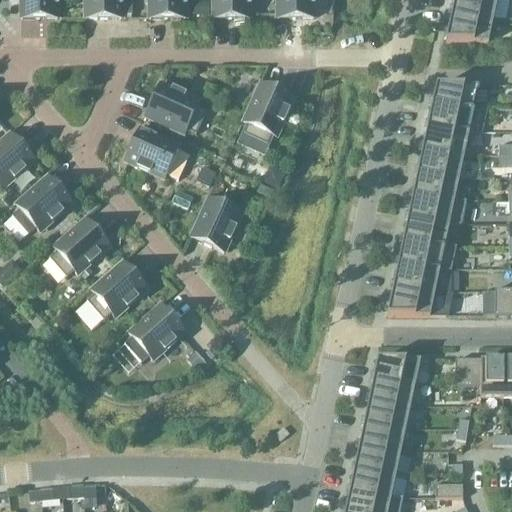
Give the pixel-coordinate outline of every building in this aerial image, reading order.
[(20,0),(21,21),(57,21),(57,0),(20,0)] [(121,0),(84,0),(85,21),(121,21),(121,0)] [(148,0),(149,21),(185,21),(185,0),(148,0)] [(212,0),(213,21),(249,21),(249,0),(212,0)] [(276,0),(277,21),(313,21),(313,0),(276,0)] [(454,0),(450,22),(493,22),(497,0),(454,0)] [(208,4),(192,4),(193,17),(208,17),(208,4)] [(493,22),(450,22),(445,45),(488,45),(493,22)] [(160,86),(144,120),(184,138),(186,133),(196,137),(207,113),(197,109),(199,104),(160,86)] [(242,125),(247,128),(243,137),(267,148),(271,138),(276,141),(294,101),(260,86),(242,125)] [(435,89),(430,112),(474,112),(479,89),(435,89)] [(430,112),(425,135),(469,135),(474,112),(430,112)] [(164,183),(166,178),(177,183),(189,158),(177,153),(179,149),(140,131),(124,165),(164,183)] [(425,135),(421,158),(464,158),(469,135),(425,135)] [(0,190),(2,193),(35,164),(10,136),(0,145),(0,190)] [(511,148),(498,149),(498,159),(511,158),(511,148)] [(421,158),(416,181),(459,181),(464,158),(421,158)] [(511,158),(498,159),(498,169),(511,168),(511,158)] [(269,169),(262,185),(278,192),(285,177),(269,169)] [(200,171),(194,185),(208,191),(214,177),(200,171)] [(35,231),(39,235),(72,207),(48,179),(15,208),(19,212),(12,219),(28,238),(35,231)] [(416,181),(411,204),(454,204),(459,181),(416,181)] [(260,188),(257,195),(271,201),(274,194),(260,188)] [(208,201),(190,241),(224,256),(242,216),(208,201)] [(411,204),(406,227),(460,227),(465,204),(454,204),(411,204)] [(49,261),(66,281),(74,274),(77,279),(79,277),(87,270),(110,250),(85,222),(53,251),(56,255),(49,261)] [(406,227),(401,250),(455,250),(456,249),(444,249),(449,228),(460,228),(460,227),(406,227)] [(401,250),(396,273),(439,273),(439,274),(450,274),(455,250),(401,250)] [(86,304),(103,324),(111,317),(115,321),(147,293),(123,265),(90,293),(94,297),(86,304)] [(87,270),(79,277),(84,283),(92,276),(87,270)] [(0,273),(0,286),(1,288),(3,286),(10,280),(2,271),(0,273)] [(396,273),(391,297),(434,297),(439,274),(439,273),(396,273)] [(494,320),(507,320),(507,293),(494,293),(494,320)] [(434,297),(391,297),(386,320),(429,320),(434,297)] [(152,364),(185,335),(161,308),(128,336),(131,340),(124,347),(141,367),(149,360),(152,364)] [(81,355),(81,360),(85,365),(90,365),(95,361),(95,356),(91,351),(86,351),(81,355)] [(187,363),(194,371),(203,364),(195,356),(187,363)] [(377,363),(372,386),(415,386),(420,363),(377,363)] [(454,390),(467,390),(467,363),(454,363),(454,390)] [(467,390),(479,390),(479,363),(467,363),(467,390)] [(479,363),(479,390),(479,401),(502,401),(502,363),(479,363)] [(511,363),(502,363),(502,401),(511,400),(511,363)] [(372,386),(367,409),(410,409),(415,386),(372,386)] [(367,409),(362,432),(405,433),(410,409),(367,409)] [(459,423),(457,433),(467,435),(469,424),(459,423)] [(362,432),(357,455),(400,456),(405,433),(362,432)] [(467,435),(457,433),(455,443),(465,445),(467,435)] [(492,449),(502,449),(502,439),(492,439),(492,449)] [(511,439),(502,439),(502,449),(511,449),(511,439)] [(357,455),(352,478),(395,479),(400,456),(357,455)] [(452,468),(452,479),(462,479),(462,468),(452,468)] [(352,478),(347,502),(390,502),(395,479),(352,478)] [(118,502),(118,498),(107,488),(105,489),(106,502),(118,502)] [(434,489),(434,502),(462,501),(461,488),(434,489)] [(95,490),(83,491),(84,501),(96,500),(95,490)] [(84,501),(83,491),(71,492),(72,501),(84,501)] [(52,493),(40,494),(41,504),(53,503),(52,493)] [(41,504),(40,494),(28,495),(29,505),(41,504)] [(347,502),(344,511),(399,511),(402,502),(390,502),(347,502)]
